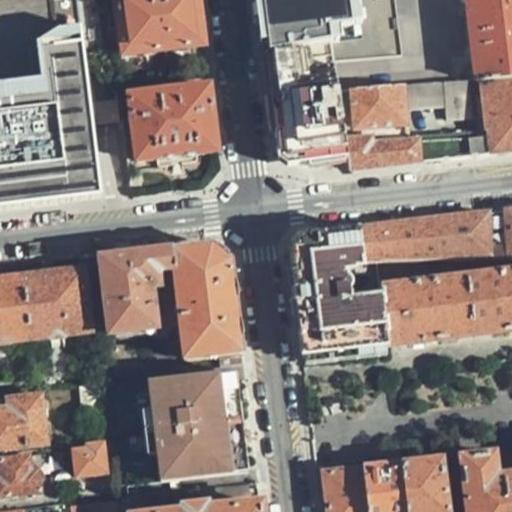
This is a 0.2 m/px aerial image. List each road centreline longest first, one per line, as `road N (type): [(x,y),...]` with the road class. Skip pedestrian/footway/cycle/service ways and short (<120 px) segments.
road 1 (residential): [(254,215),(294,511)]
road 2 (residential): [(511,178),(254,215)]
road 3 (residential): [(254,215),(0,245)]
road 4 (residential): [(229,0),(254,215)]
